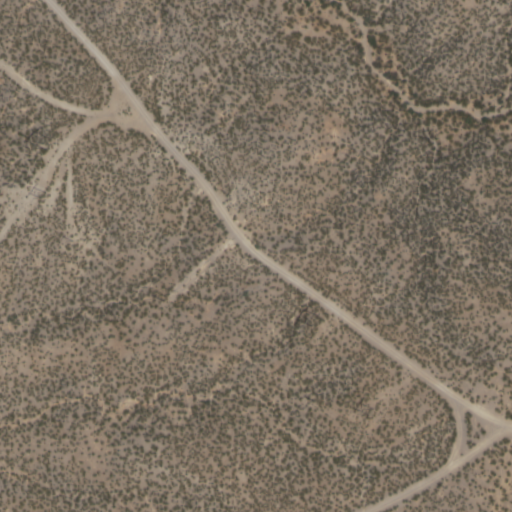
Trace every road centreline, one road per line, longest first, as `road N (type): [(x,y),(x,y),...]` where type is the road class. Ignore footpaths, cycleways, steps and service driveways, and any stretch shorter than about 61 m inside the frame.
road 1 (track): [(46,0),(198,174),(236,237),(511,435)]
road 2 (track): [(360,511),(511,426)]
road 3 (track): [(0,59),(53,102),(93,113),(143,110)]
road 4 (track): [(0,236),(67,136),(93,113)]
